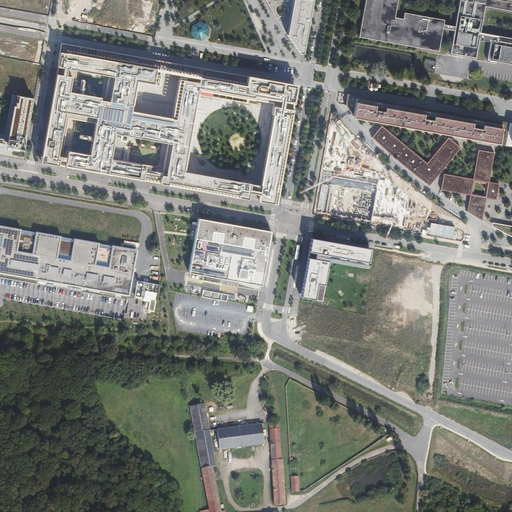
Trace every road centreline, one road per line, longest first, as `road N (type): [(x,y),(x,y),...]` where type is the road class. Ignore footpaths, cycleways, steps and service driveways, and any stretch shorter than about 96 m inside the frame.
road 1 (secondary): [(284,220),(27,174)]
road 2 (secondary): [(302,223),(341,0)]
road 3 (residential): [(166,0),(164,40),(310,66)]
road 4 (residential): [(58,0),(27,174)]
road 5 (tertiary): [(302,223),(471,254)]
road 6 (tertiary): [(281,341),(431,416)]
road 7 (secondary): [(310,66),(284,220)]
road 8 (track): [(286,507),(280,369)]
road 9 (tertiary): [(284,220),(265,319),(269,335),(281,341)]
